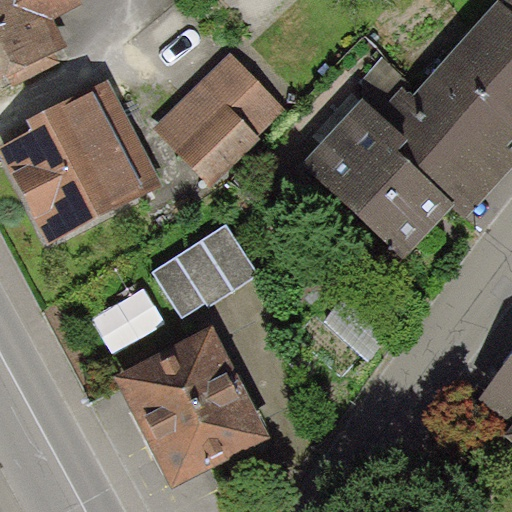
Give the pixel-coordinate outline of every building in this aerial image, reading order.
[(0,0),(0,85),(9,81),(13,88),(60,65),(55,55),(69,48),(55,21),(83,6),(79,0),(0,0)] [(511,15),(500,3),(412,97),(403,88),(377,116),(409,146),(399,156),(455,209),(467,219),(511,171),(511,152),(507,148),(511,142),(511,15)] [(154,129),(211,186),(286,111),(230,54),(154,129)] [(0,151),(0,156),(48,249),(147,198),(93,94),(28,128),(32,135),(0,151)] [(377,116),(363,103),(303,168),(405,263),(455,209),(399,156),(409,146),(377,116)] [(259,275),(227,226),(154,273),(184,319),(206,304),(209,308),(259,275)] [(212,330),(115,380),(173,491),(271,440),(212,330)] [(511,359),(480,403),(511,426),(511,429),(505,440),(511,445),(511,359)]
